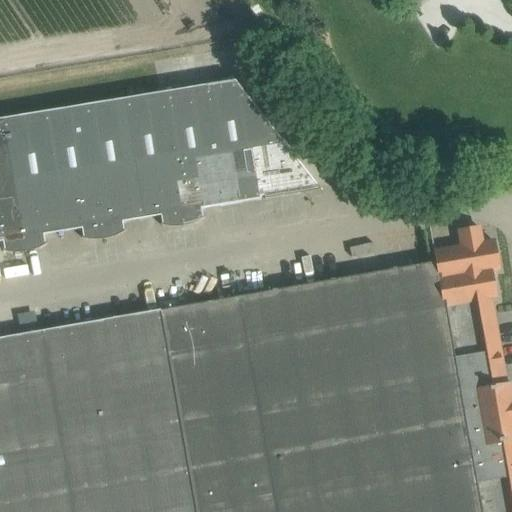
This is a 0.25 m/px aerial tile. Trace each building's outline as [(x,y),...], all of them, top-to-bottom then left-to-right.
[(235,81),(201,87),(220,207),(300,193),(307,174),(285,145),(283,147),(281,145),(283,142),(235,81)] [(201,87),(161,93),(183,225),(196,223),(200,221),(204,218),(203,217),(202,218),(201,210),(220,207),(201,87)] [(161,93),(121,99),(141,220),(160,216),(162,224),(161,224),(160,226),(169,227),(183,225),(161,93)] [(121,99),(82,106),(104,238),(117,236),(121,234),(125,232),(124,230),(123,231),(122,223),(141,220),(121,99)] [(82,106),(43,112),(62,233),(82,229),(83,237),(82,237),(81,239),(90,240),(104,238),(82,106)] [(43,112),(0,119),(0,147),(20,252),(38,249),(43,247),(46,244),(45,243),(44,244),(43,236),(62,233),(43,112)] [(0,147),(0,242),(3,242),(4,250),(3,250),(2,252),(6,253),(11,253),(20,252),(0,147)] [(436,262),(319,283),(358,511),(511,511),(511,461),(508,441),(511,440),(511,393),(510,385),(499,387),(483,299),(495,297),(491,270),(498,269),(493,242),(482,244),(479,228),(459,232),(462,247),(434,252),(436,262)] [(358,511),(319,283),(160,311),(197,511),(358,511)] [(195,511),(160,311),(0,338),(0,446),(11,511),(195,511)] [(11,511),(0,446),(0,511),(11,511)]
